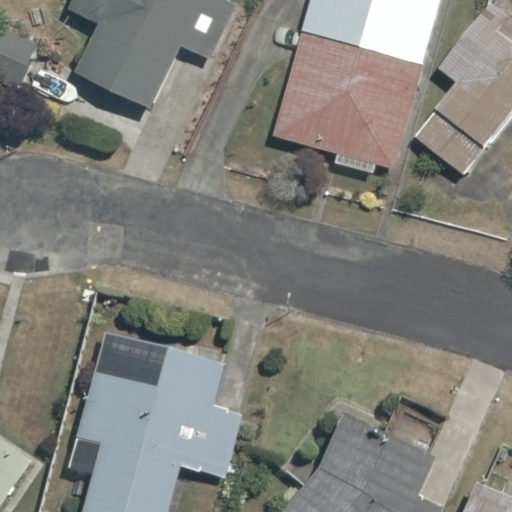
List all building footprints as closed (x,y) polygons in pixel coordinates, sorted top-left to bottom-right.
[(110,29),(87,78),(164,114),(192,53),(221,66),(247,10),(225,0),(86,0),(80,15),(110,29)] [(322,0),(284,139),(403,172),(450,0),(322,0)] [(466,86),(423,142),(474,180),(511,129),(511,18),(500,9),(451,74),(466,86)] [(0,83),(22,93),(43,48),(0,28),(0,83)] [(98,482),(90,511),(174,511),(185,473),(228,484),(245,417),(219,411),(229,371),(111,341),(76,476),(98,482)] [(440,511),(422,504),(440,465),(351,424),(327,476),(297,511),(440,511)] [(0,511),(6,511),(37,470),(0,443),(0,511)] [(511,511),(511,505),(482,491),(472,511),(511,511)]
